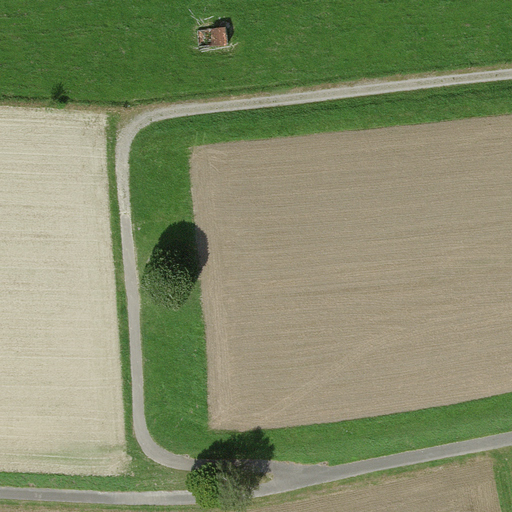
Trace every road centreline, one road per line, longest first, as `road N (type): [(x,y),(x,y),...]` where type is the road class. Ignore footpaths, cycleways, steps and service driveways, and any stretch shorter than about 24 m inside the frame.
road 1 (track): [(323,479),(270,466),(181,462),(146,436),(126,139),(150,115),(187,108),(511,70)]
road 2 (track): [(0,497),(173,500),(253,491),(511,439)]
